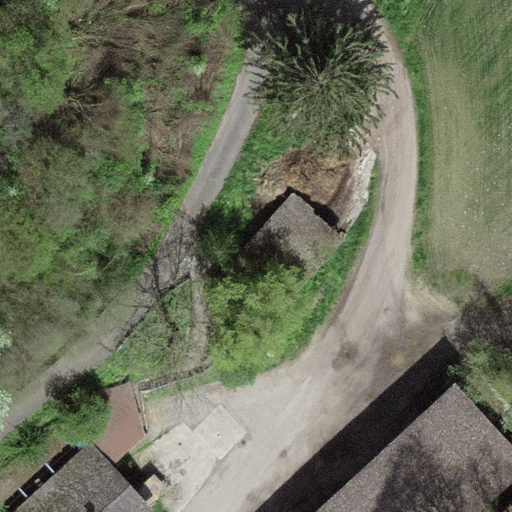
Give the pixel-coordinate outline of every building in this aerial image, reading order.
[(205,287),(259,335),(348,236),(294,188),(205,287)] [(70,327),(92,302),(77,289),(55,314),(70,327)] [(12,346),(0,356),(0,391),(29,366),(12,346)] [(474,511),(511,477),(511,438),(454,377),(311,508),(314,511),(474,511)] [(154,511),(160,507),(91,439),(10,511),(154,511)]
